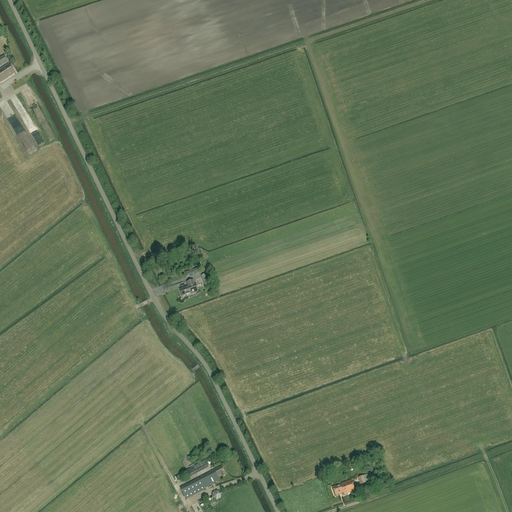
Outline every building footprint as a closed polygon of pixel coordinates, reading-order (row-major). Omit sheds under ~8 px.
[(0,66),(8,62),(4,55),(0,58),(0,66)] [(0,82),(16,73),(10,64),(0,69),(0,82)] [(189,277),(198,274),(196,269),(187,272),(185,273),(186,277),(189,276),(189,277)] [(210,284),(207,274),(201,276),(204,286),(210,284)] [(198,292),(195,284),(194,284),(193,281),(187,283),(188,287),(180,290),(182,297),(191,294),(198,292)] [(188,478),(208,467),(204,460),(184,471),(188,478)] [(203,489),(220,481),(218,477),(221,475),(222,477),(226,475),(224,473),(225,472),(222,467),(221,468),(220,467),(180,488),(186,500),(204,491),(203,489)] [(376,485),(372,473),(358,478),(362,487),(367,486),(368,488),(371,487),(372,490),(375,489),(374,486),(376,485)] [(355,491),(351,480),(340,484),(340,485),(333,488),(335,495),(343,492),(344,495),(355,491)] [(212,492),(212,498),(216,501),(221,499),(221,493),(217,490),(212,492)]
